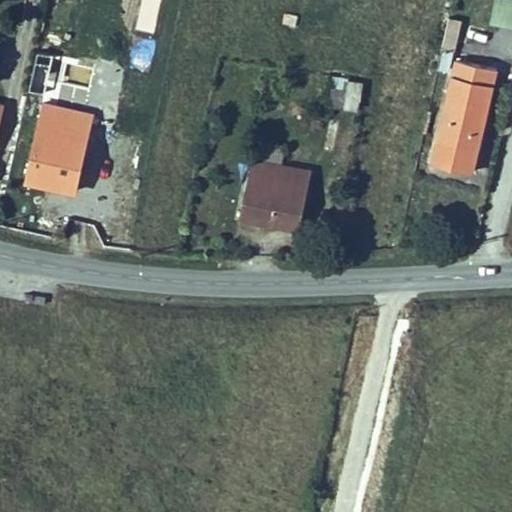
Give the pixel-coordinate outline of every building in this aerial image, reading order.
[(511,0),(493,0),(489,19),(511,24),(511,0)] [(476,168),(498,66),(458,58),(437,161),(476,168)] [(325,101),(358,107),(364,79),(331,73),(325,101)] [(108,161),(88,156),(98,111),(82,106),(80,113),(51,108),(34,187),(80,196),(99,199),(108,161)] [(282,157),(283,141),(264,139),(263,155),(282,157)] [(297,230),(309,176),(308,176),(310,169),(307,168),(257,159),(243,220),(297,230)] [(42,235),(48,212),(40,210),(33,233),(42,235)]
